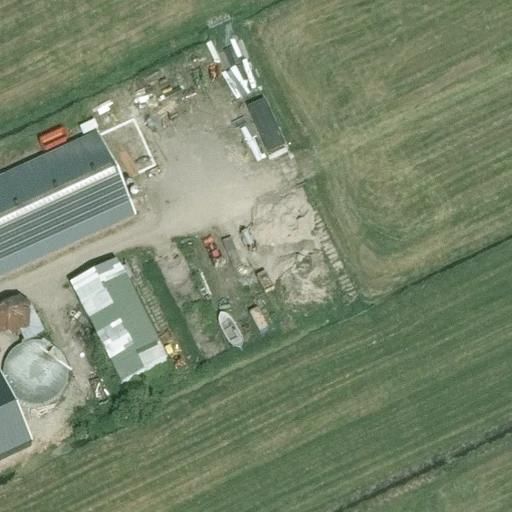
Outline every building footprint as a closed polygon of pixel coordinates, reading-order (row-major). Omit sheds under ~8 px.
[(160,96),(181,93),(177,71),(156,75),(160,96)] [(0,278),(134,216),(95,133),(0,177),(0,278)] [(137,147),(126,151),(134,176),(145,172),(137,147)] [(276,237),(263,246),(274,260),(287,251),(276,237)] [(114,262),(71,285),(121,384),(167,361),(114,262)] [(178,306),(190,298),(175,276),(163,285),(178,306)] [(21,300),(0,309),(0,334),(9,340),(17,336),(21,344),(42,334),(31,306),(21,300)] [(42,344),(35,343),(31,343),(26,344),(21,346),(15,351),(8,358),(4,366),(3,372),(3,378),(3,381),(5,387),(7,392),(11,397),(18,403),(25,407),(31,408),(37,408),(44,407),(50,404),(58,399),(62,394),(64,391),(65,387),(67,382),(67,378),(67,372),(66,367),(64,362),(58,353),(50,347),(42,344)] [(0,378),(0,460),(31,447),(0,378)]
